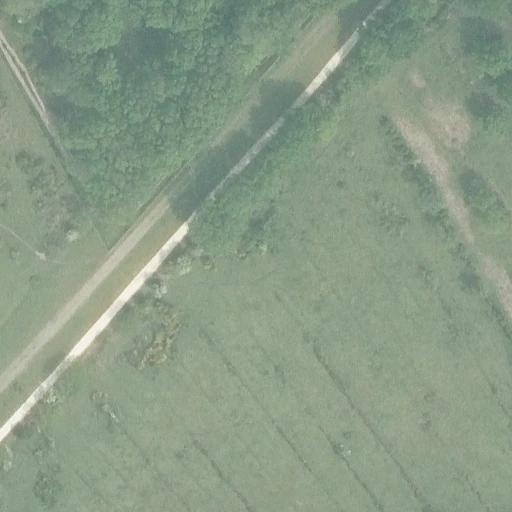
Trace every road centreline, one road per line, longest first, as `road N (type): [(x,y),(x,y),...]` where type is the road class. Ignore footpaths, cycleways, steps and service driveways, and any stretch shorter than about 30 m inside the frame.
road 1 (track): [(0,382),(346,0)]
road 2 (unknown): [(0,30),(93,198),(115,213),(135,201),(316,0)]
